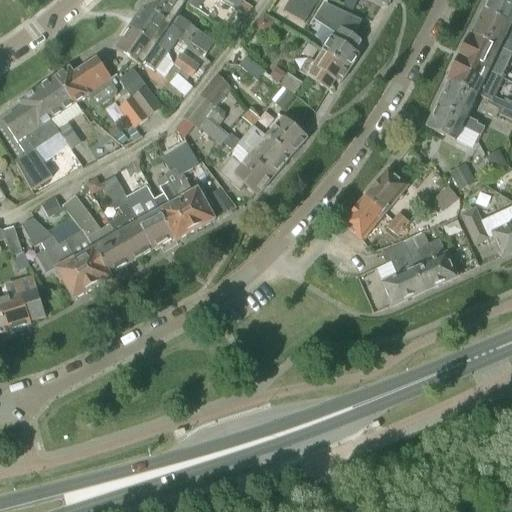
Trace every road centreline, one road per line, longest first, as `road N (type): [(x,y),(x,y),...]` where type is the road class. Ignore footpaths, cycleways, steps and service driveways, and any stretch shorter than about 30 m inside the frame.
road 1 (residential): [(22,403),(205,305),(316,212),(371,139),(439,0)]
road 2 (secondary): [(346,409),(0,502)]
road 3 (secondary): [(69,511),(284,442),(346,409)]
road 4 (secondary): [(346,409),(511,341)]
